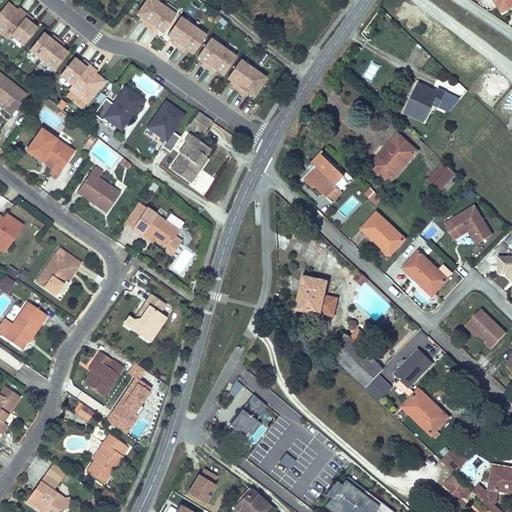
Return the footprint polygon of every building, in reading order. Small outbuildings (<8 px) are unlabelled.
[(147,27),(162,6),(153,0),(146,0),(136,15),(143,20),(141,23),(147,27)] [(511,0),(510,0),(499,7),(503,12),(511,6),(511,0)] [(7,4),(0,12),(0,33),(7,39),(10,36),(26,16),(21,11),(19,13),(7,4)] [(175,15),(162,6),(147,27),(153,32),(156,28),(162,33),(175,15)] [(220,17),(214,13),(211,18),(217,22),(220,17)] [(23,46),(37,29),(30,24),(33,21),(26,16),(10,36),(23,46)] [(177,48),(193,27),(179,17),(167,35),(174,40),(171,44),(177,48)] [(193,54),(206,36),(193,27),(177,48),(184,52),(186,49),(193,54)] [(41,60),(57,40),(51,36),(49,39),(42,34),(29,50),(41,60)] [(207,69),(223,48),(210,38),(197,57),(204,61),(201,65),(207,69)] [(0,53),(0,54),(14,60),(20,47),(6,40),(0,53)] [(54,70),(67,54),(61,48),(63,45),(57,40),(41,60),(54,70)] [(223,75),(236,57),(223,48),(207,69),(214,73),(216,70),(223,75)] [(72,86),(88,65),(82,61),(80,64),(73,58),(60,76),(72,86)] [(237,90),(253,69),(240,60),(227,78),(234,82),(231,86),(237,90)] [(87,104),(105,82),(93,72),(94,70),(88,65),(72,86),(69,89),(87,104)] [(253,96),(266,78),(253,69),(237,90),(244,95),(246,91),(253,96)] [(0,78),(0,102),(1,103),(0,104),(0,106),(11,115),(26,95),(5,78),(3,81),(0,78)] [(125,123),(142,100),(126,87),(113,104),(106,98),(94,114),(102,120),(105,117),(117,126),(124,125),(125,123)] [(424,92),(416,89),(405,113),(424,121),(432,104),(438,107),(444,93),(438,90),(436,93),(426,88),(424,92)] [(65,103),(60,100),(57,105),(62,108),(65,103)] [(78,106),(72,101),(68,107),(74,112),(78,106)] [(161,146),(170,152),(181,138),(172,132),(184,115),(165,102),(148,128),(166,140),(161,146)] [(212,122),(198,112),(189,125),(203,134),(212,122)] [(26,150),(41,160),(43,157),(53,164),(51,168),(47,173),(55,179),(74,151),(41,129),(26,150)] [(382,157),(372,169),(388,184),(417,151),(398,134),(379,155),(382,157)] [(190,183),(196,175),(192,172),(203,156),(205,157),(210,149),(189,135),(184,142),(186,143),(179,154),(181,155),(171,169),(190,183)] [(316,167),(305,180),(313,188),(315,186),(332,203),(343,192),(335,185),(344,176),(321,153),(312,162),(314,165),(316,167)] [(379,155),(369,166),(372,169),(382,157),(379,155)] [(192,172),(196,175),(207,158),(205,157),(203,156),(192,172)] [(43,157),(41,160),(51,168),(53,164),(43,157)] [(125,158),(124,157),(120,162),(127,168),(131,163),(125,158)] [(444,163),(428,180),(439,191),(444,186),(448,190),(460,177),(444,163)] [(94,165),(77,191),(107,211),(120,192),(98,177),(102,171),(94,165)] [(301,184),(305,180),(316,167),(314,165),(299,181),(301,184)] [(471,199),(475,191),(467,187),(463,195),(471,199)] [(371,188),(365,194),(369,198),(375,192),(371,188)] [(375,192),(369,198),(376,205),(382,199),(375,192)] [(132,228),(146,207),(138,201),(123,222),(132,228)] [(453,239),(468,230),(473,228),(481,241),(492,235),(474,205),(444,223),(453,239)] [(142,233),(144,231),(154,239),(166,246),(164,250),(171,255),(180,242),(173,237),(178,230),(165,220),(146,207),(132,228),(141,234),(142,233)] [(362,229),(379,245),(381,243),(392,254),(405,240),(377,213),(362,229)] [(0,236),(10,244),(22,225),(6,215),(3,218),(0,216),(0,236)] [(165,220),(178,230),(181,225),(167,216),(165,220)] [(476,244),(481,241),(473,228),(468,230),(476,244)] [(144,231),(142,233),(153,241),(154,239),(144,231)] [(0,236),(0,248),(4,252),(10,244),(0,236)] [(381,243),(379,245),(390,256),(392,254),(381,243)] [(55,294),(66,277),(65,276),(71,268),(75,270),(80,263),(58,248),(36,281),(55,294)] [(403,268),(420,284),(422,282),(434,294),(448,280),(419,251),(403,268)] [(511,257),(501,258),(501,273),(511,273),(511,274),(511,257)] [(10,265),(5,272),(13,277),(18,270),(10,265)] [(29,271),(24,267),(18,276),(23,280),(29,271)] [(65,276),(66,277),(69,279),(75,270),(71,268),(65,276)] [(146,284),(151,277),(139,269),(135,277),(146,284)] [(368,278),(362,272),(356,277),(362,284),(368,278)] [(15,281),(5,274),(0,281),(0,287),(7,293),(15,281)] [(304,290),(301,290),(297,309),(333,317),(338,296),(324,293),(327,282),(306,277),(304,290)] [(422,282),(420,284),(431,296),(434,294),(422,282)] [(138,322),(134,320),(129,316),(123,324),(148,341),(165,317),(159,312),(165,303),(152,294),(145,303),(150,306),(138,322)] [(27,302),(12,324),(5,319),(0,326),(0,334),(3,337),(21,349),(26,341),(29,342),(47,316),(45,314),(27,302)] [(145,303),(134,320),(138,322),(150,306),(145,303)] [(491,349),(506,333),(481,309),(467,323),(478,333),(486,341),(485,343),(491,349)] [(349,323),(348,325),(349,328),(351,329),(354,330),(356,328),(357,326),(357,324),(356,322),(354,321),(352,321),(350,321),(349,322),(349,323)] [(476,336),(478,333),(467,323),(465,326),(476,336)] [(330,353),(366,388),(374,379),(382,370),(347,336),(330,353)] [(410,387),(434,363),(419,348),(395,371),(410,387)] [(97,362),(91,371),(83,383),(103,397),(118,375),(107,367),(111,360),(99,352),(94,359),(97,362)] [(94,359),(88,369),(91,371),(97,362),(94,359)] [(111,360),(107,367),(118,375),(123,368),(111,360)] [(107,419),(123,429),(128,432),(139,414),(135,411),(151,386),(140,378),(145,369),(141,366),(135,363),(129,372),(135,375),(107,419)] [(374,379),(366,388),(380,401),(386,395),(377,386),(379,384),(374,379)] [(235,397),(243,384),(236,380),(228,392),(235,397)] [(0,433),(0,434),(6,425),(2,422),(7,414),(5,413),(8,409),(10,410),(19,397),(5,386),(0,393),(0,433)] [(419,389),(417,392),(429,404),(432,401),(419,389)] [(429,404),(417,392),(402,407),(432,436),(450,418),(432,401),(429,404)] [(262,423),(256,418),(266,406),(252,394),(230,422),(244,433),(248,428),(254,433),(262,423)] [(94,411),(83,404),(77,413),(88,420),(94,411)] [(285,449),(275,463),(289,474),(298,464),(300,461),(328,482),(342,464),(331,455),(324,464),(307,451),(314,442),(315,441),(300,430),(292,440),(294,441),(288,450),(285,449)] [(105,444),(94,460),(86,472),(103,484),(122,456),(119,454),(124,446),(125,445),(109,434),(103,443),(105,444)] [(331,455),(314,442),(307,451),(324,464),(331,455)] [(103,443),(92,459),(94,460),(105,444),(103,443)] [(124,446),(119,454),(122,456),(128,449),(124,446)] [(270,460),(275,463),(285,449),(281,446),(270,460)] [(454,448),(441,461),(453,472),(455,474),(468,461),(454,448)] [(300,461),(298,464),(326,485),(328,482),(300,461)] [(52,463),(45,473),(25,502),(33,507),(34,506),(43,511),(42,511),(56,511),(58,510),(63,502),(63,499),(62,497),(52,491),(58,482),(65,472),(52,463)] [(479,486),(474,492),(494,511),(502,511),(494,504),(496,502),(498,491),(511,493),(511,470),(507,470),(507,467),(493,465),(488,494),(479,486)] [(203,467),(188,494),(205,504),(220,477),(203,467)] [(453,472),(442,484),(454,495),(465,483),(455,474),(453,472)] [(393,511),(345,476),(339,484),(329,497),(323,505),(332,511),(393,511)] [(324,493),(329,497),(339,484),(334,480),(324,493)] [(465,483),(454,495),(464,497),(471,489),(465,483)] [(231,504),(234,507),(251,489),(248,486),(231,504)] [(104,488),(99,495),(108,502),(113,494),(104,488)] [(251,489),(234,507),(229,511),(271,511),(274,510),(251,489)] [(63,502),(58,510),(70,508),(68,498),(63,499),(63,502)]
